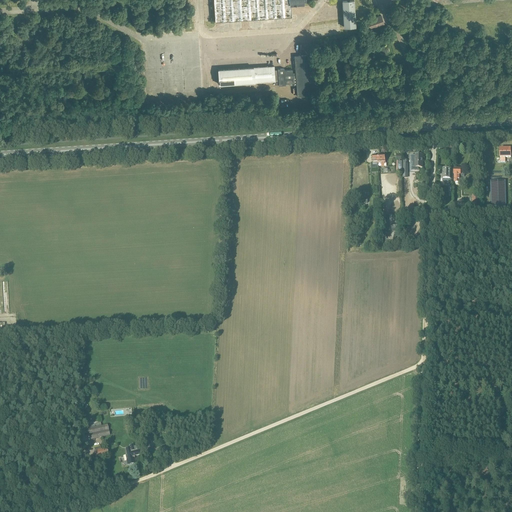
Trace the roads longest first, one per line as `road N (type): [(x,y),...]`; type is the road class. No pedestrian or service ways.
road 1 (primary): [(0,154),(430,126)]
road 2 (track): [(61,511),(423,363)]
road 3 (track): [(429,236),(417,511)]
